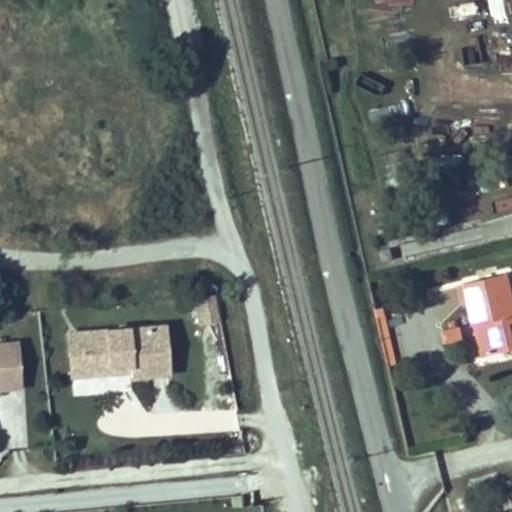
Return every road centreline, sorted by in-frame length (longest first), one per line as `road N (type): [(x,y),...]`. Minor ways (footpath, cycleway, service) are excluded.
road 1 (residential): [(395,511),(274,0)]
road 2 (residential): [(0,261),(179,249),(218,251),(236,261),(287,460)]
road 3 (residential): [(287,460),(0,486)]
road 4 (unknown): [(392,498),(511,467)]
